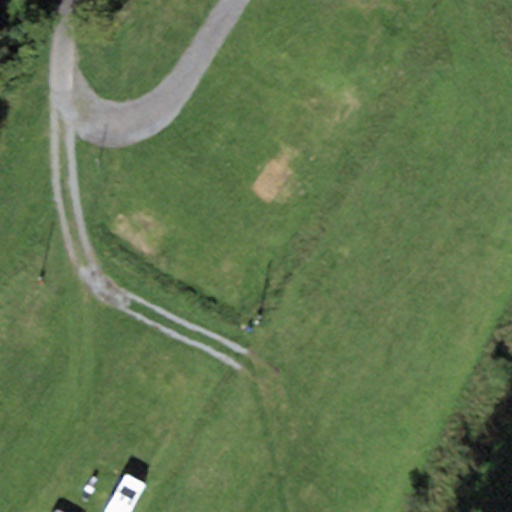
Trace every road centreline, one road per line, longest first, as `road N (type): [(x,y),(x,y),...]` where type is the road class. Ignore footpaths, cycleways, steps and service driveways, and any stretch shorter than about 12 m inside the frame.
road 1 (track): [(164,511),(458,0)]
road 2 (track): [(92,291),(89,370),(7,511)]
road 3 (track): [(92,291),(240,368)]
